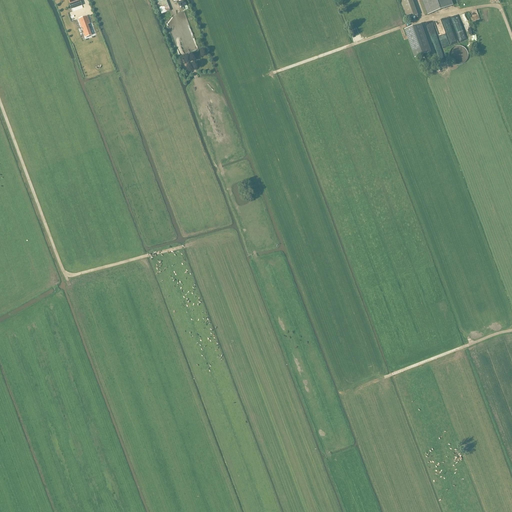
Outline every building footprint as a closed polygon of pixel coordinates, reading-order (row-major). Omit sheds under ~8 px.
[(155,0),(161,14),(166,13),(170,11),(168,7),(165,0),(155,0)] [(413,0),(401,0),(406,15),(409,14),(410,17),(418,15),(413,0)] [(422,0),(428,15),(453,5),(451,0),(422,0)] [(87,16),(79,19),(86,37),(91,36),(87,25),(90,24),(87,16)] [(436,27),(442,48),(458,43),(449,17),(441,20),(443,24),(435,26),(434,22),(427,24),(428,30),(436,27)] [(460,42),(464,40),(459,22),(454,23),(456,28),(459,27),(460,30),(457,31),(460,42)] [(431,53),(423,24),(406,29),(414,58),(431,53)]
